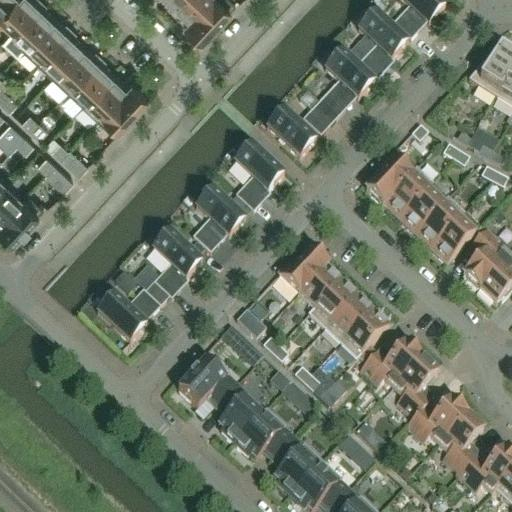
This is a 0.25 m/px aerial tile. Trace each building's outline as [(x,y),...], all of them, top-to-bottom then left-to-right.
[(0,0),(0,12),(11,0),(0,0)] [(0,17),(13,29),(38,2),(35,0),(11,0),(0,12),(0,17)] [(184,24),(206,0),(176,0),(171,5),(186,19),(183,23),(184,24)] [(219,24),(230,13),(228,10),(234,3),(231,0),(206,0),(184,24),(200,39),(217,22),(219,24)] [(391,0),(380,0),(378,2),(389,17),(399,9),(391,0)] [(444,12),(431,0),(397,0),(428,29),(444,12)] [(22,49),(53,16),(38,2),(13,29),(27,43),(21,48),(22,49)] [(37,63),(68,30),(53,16),(22,49),(37,63)] [(407,48),(374,17),(358,34),(391,65),(407,48)] [(418,36),(401,19),(392,28),(410,45),(418,36)] [(52,77),(82,44),(68,30),(37,63),(52,77)] [(67,91),(97,58),(82,44),(52,77),(67,91)] [(497,103),(511,77),(511,58),(509,56),(507,58),(500,53),(489,70),(484,66),(468,85),(497,103)] [(374,87),(341,56),(325,73),(358,104),(374,87)] [(82,105),(112,72),(97,58),(67,91),(82,105)] [(385,75),(367,59),(359,68),(377,84),(385,75)] [(112,72),(82,105),(96,119),(130,83),(130,82),(126,85),(112,72)] [(511,111),(511,77),(497,103),(511,111)] [(130,115),(146,97),(130,83),(96,119),(112,134),(119,127),(121,129),(133,117),(130,115)] [(0,103),(8,111),(17,102),(8,94),(0,102),(0,103)] [(345,114),(327,98),(319,106),(337,123),(345,114)] [(337,123),(319,106),(311,115),(329,131),(337,123)] [(38,122),(29,114),(21,123),(29,131),(38,122)] [(315,145),(283,114),(267,131),(300,162),(315,145)] [(38,139),(46,130),(38,122),(29,131),(38,139)] [(24,137),(15,128),(7,137),(16,145),(24,137)] [(419,146),(428,137),(420,129),(411,138),(419,146)] [(24,153),(33,145),(24,137),(16,145),(24,153)] [(466,150),(471,143),(460,137),(456,144),(466,150)] [(67,150),(59,142),(51,151),(59,158),(67,150)] [(69,148),(67,150),(59,158),(78,176),(87,166),(69,148)] [(283,180),(250,149),(234,166),(267,197),(283,180)] [(459,155),(448,149),(443,158),(453,164),(459,155)] [(492,156),(482,150),(478,157),(488,163),(492,156)] [(469,162),(459,155),(453,164),(464,171),(469,162)] [(45,173),(53,164),(45,156),(37,165),(45,173)] [(503,162),(492,156),(488,163),(499,169),(503,162)] [(381,209),(416,172),(410,178),(391,160),(381,171),(384,174),(365,194),(381,209)] [(72,182),(53,164),(45,173),(44,175),(62,192),(72,182)] [(492,186),(497,177),(486,171),(481,180),(492,186)] [(399,222),(432,187),(416,172),(381,209),(382,210),(385,207),(392,213),(391,214),(399,222)] [(508,183),(497,177),(492,186),(503,192),(508,183)] [(0,222),(27,193),(26,192),(20,198),(7,185),(0,192),(0,222)] [(415,237),(448,202),(447,201),(442,207),(427,194),(433,188),(432,187),(399,222),(400,223),(401,222),(408,228),(406,229),(415,237)] [(261,207),(243,191),(235,200),(253,216),(261,207)] [(38,217),(36,215),(43,208),(27,193),(0,222),(0,229),(12,241),(27,225),(29,227),(38,217)] [(244,225),(211,194),(196,211),(229,242),(244,225)] [(431,252),(458,223),(464,217),(448,202),(415,237),(415,238),(417,236),(423,243),(422,244),(431,252)] [(447,267),(480,232),(464,217),(458,223),(431,252),(431,253),(433,251),(439,257),(438,259),(447,267)] [(496,218),(489,226),(494,231),(499,231),(504,226),(496,218)] [(218,249),(201,232),(193,241),(210,258),(218,249)] [(477,296),(511,259),(511,257),(487,232),(470,250),(481,259),(462,279),(464,281),(463,282),(477,296)] [(201,267),(168,236),(152,253),(185,284),(201,267)] [(298,298),(327,267),(311,252),(292,272),(288,269),(278,280),(298,298)] [(509,296),(511,292),(511,259),(477,296),(495,312),(510,297),(509,296)] [(308,319),(341,284),(333,276),(331,278),(325,272),(328,268),(327,267),(298,298),(313,313),(308,319)] [(179,295),(162,278),(154,287),(169,302),(171,303),(179,295)] [(324,334),(357,299),(348,291),(347,292),(340,286),(342,285),(341,284),(308,319),(324,334)] [(146,295),(161,310),(169,302),(154,287),(146,295)] [(143,293),(134,302),(153,319),(161,310),(146,295),(143,293)] [(146,330),(113,299),(97,316),(130,347),(146,330)] [(340,349),(373,314),(364,306),(363,307),(356,301),(358,300),(357,299),(324,334),(340,349)] [(357,364),(389,329),(380,321),(379,322),(372,316),(373,314),(340,349),(357,364)] [(236,325),(256,344),(266,333),(246,315),(236,325)] [(272,358),(279,351),(270,342),(263,350),(272,358)] [(392,392),(422,360),(408,347),(407,348),(405,346),(386,366),(376,357),(359,374),(377,390),(383,384),(392,392)] [(281,367),(288,359),(279,351),(272,358),(281,367)] [(237,388),(228,380),(229,379),(210,360),(177,395),(197,414),(209,401),(217,409),(237,388)] [(419,397),(439,376),(422,360),(392,392),(402,401),(395,409),(411,424),(428,406),(419,397)] [(264,365),(243,384),(263,406),(283,387),(264,365)] [(311,380),(302,372),(294,379),(303,388),(311,380)] [(320,389),(311,380),(303,388),(312,396),(320,389)] [(300,398),(289,387),(278,398),(290,409),(300,398)] [(261,418),(243,401),(246,397),(237,388),(217,409),(227,418),(217,428),(223,433),(220,436),(234,448),(266,413),(261,418)] [(437,449),(468,417),(454,404),(452,405),(450,403),(432,423),(422,414),(429,407),(428,406),(411,424),(412,425),(406,432),(422,447),(429,440),(437,449)] [(293,441),(284,433),(285,431),(266,413),(234,448),(247,461),(250,458),(255,463),(265,453),(274,462),(293,441)] [(465,454),(485,432),(468,417),(437,449),(447,458),(441,464),(458,480),(474,462),(465,454)] [(362,443),(371,434),(363,426),(354,436),(362,443)] [(290,501),(322,466),(303,448),(302,449),(293,441),(274,462),(283,470),(273,480),(279,485),(276,488),(290,501)] [(491,499),(511,475),(511,458),(506,453),(505,454),(503,452),(484,472),(474,462),(458,480),(475,496),(481,490),(491,499)] [(331,511),(349,494),(340,485),(341,484),(322,466),(290,501),(301,511),(304,511),(306,511),(307,511),(314,511),(321,506),(327,511),(331,511)] [(511,511),(511,475),(491,499),(495,495),(511,511)] [(371,511),(359,501),(358,502),(349,494),(331,511),(371,511)]
